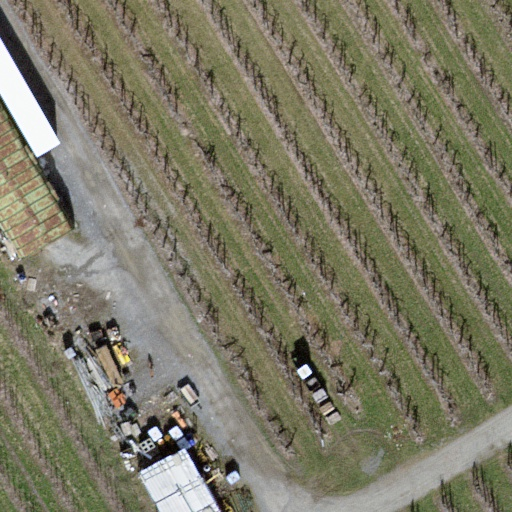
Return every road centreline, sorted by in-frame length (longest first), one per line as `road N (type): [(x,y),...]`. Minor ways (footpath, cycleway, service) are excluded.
road 1 (track): [(0,46),(278,511)]
road 2 (track): [(511,425),(365,511)]
